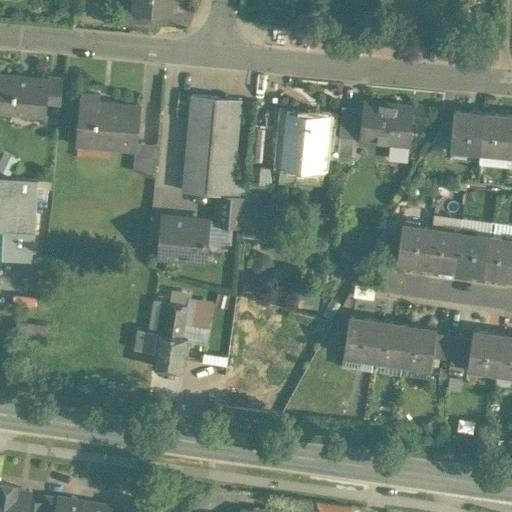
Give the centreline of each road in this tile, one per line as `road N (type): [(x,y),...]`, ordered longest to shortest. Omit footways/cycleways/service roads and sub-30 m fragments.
road 1 (secondary): [(0,414),(511,488)]
road 2 (residential): [(511,82),(224,56)]
road 3 (residential): [(224,56),(0,32)]
road 4 (residential): [(511,300),(388,281)]
